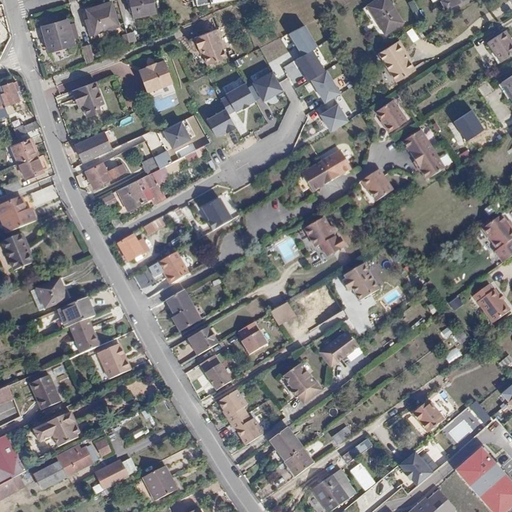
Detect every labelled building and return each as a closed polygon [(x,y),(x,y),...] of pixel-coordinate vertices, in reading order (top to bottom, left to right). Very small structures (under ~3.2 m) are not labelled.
[(153,0),(129,0),(133,18),(156,13),(153,0)] [(387,0),(376,0),(367,6),(376,20),(378,20),(387,33),(402,23),(387,0)] [(110,3),(87,10),(91,20),(86,22),(90,34),(117,25),(110,3)] [(79,38),(75,23),(68,25),(67,20),(42,27),(49,51),(73,45),(72,39),(79,38)] [(305,25),(290,34),(302,54),(317,46),(305,25)] [(212,28),(191,38),(196,49),(198,48),(206,64),(225,55),(212,28)] [(408,30),(412,42),(419,40),(415,28),(408,30)] [(134,31),(126,34),(129,47),(137,44),(134,31)] [(506,42),(508,40),(502,33),(484,44),(490,52),(506,42)] [(378,52),(385,62),(405,49),(399,39),(378,52)] [(511,51),(506,42),(490,52),(497,64),(511,54),(511,51)] [(82,46),(86,64),(95,61),(91,44),(82,46)] [(405,49),(385,62),(392,73),(410,62),(408,59),(404,53),(405,49)] [(312,50),(297,59),(309,79),(324,71),(312,50)] [(145,68),(135,71),(144,94),(169,84),(161,62),(153,65),(152,63),(144,67),(145,68)] [(416,69),(410,62),(392,73),(397,81),(416,69)] [(326,71),(311,80),(323,100),(338,92),(326,71)] [(272,72),(253,83),(264,101),(282,90),(272,72)] [(511,75),(501,82),(511,99),(511,75)] [(6,92),(2,94),(0,95),(5,106),(19,99),(16,92),(19,90),(16,85),(13,86),(12,83),(3,86),(6,92)] [(93,83),(70,91),(74,101),(78,100),(80,107),(82,107),(86,118),(99,113),(96,107),(102,105),(93,83)] [(243,83),(225,94),(235,111),(254,100),(243,83)] [(296,88),(300,97),(310,93),(307,84),(296,88)] [(395,100),(380,111),(393,131),(409,120),(395,100)] [(336,102),(321,111),(333,132),(348,123),(336,102)] [(225,108),(207,119),(217,136),(236,125),(225,108)] [(472,110),(453,121),(464,139),(482,128),(472,110)] [(40,127),(37,120),(14,130),(17,137),(40,127)] [(181,121),(163,130),(173,149),(191,139),(181,121)] [(415,162),(433,150),(422,131),(403,143),(406,148),(410,147),(412,152),(410,154),(415,162)] [(103,132),(75,145),(82,161),(110,148),(103,132)] [(147,147),(158,146),(157,132),(146,133),(147,147)] [(490,146),(499,140),(494,134),(485,140),(490,146)] [(11,146),(18,163),(19,163),(37,156),(39,155),(31,137),(11,146)] [(339,150),(320,163),(331,181),(338,176),(336,174),(340,172),(342,173),(350,168),(339,150)] [(445,169),(433,150),(415,162),(419,168),(422,166),(424,172),(422,173),(427,181),(445,169)] [(37,156),(19,163),(25,179),(43,171),(37,156)] [(148,175),(160,169),(153,157),(142,162),(148,175)] [(102,162),(86,170),(94,188),(126,171),(123,164),(109,171),(107,166),(104,168),(102,162)] [(331,181),(320,163),(300,175),(311,193),(319,188),(317,186),(321,184),(322,186),(331,181)] [(378,208),(395,196),(381,176),(364,187),(378,208)] [(3,187),(6,195),(22,189),(18,181),(3,187)] [(136,181),(118,190),(126,206),(143,196),(136,181)] [(118,190),(113,192),(121,209),(126,206),(118,190)] [(146,202),(143,196),(126,206),(128,211),(146,202)] [(0,206),(0,216),(25,206),(22,197),(0,206)] [(220,197),(201,208),(214,231),(233,220),(220,197)] [(25,206),(0,216),(6,233),(36,220),(31,208),(27,210),(25,206)] [(152,224),(155,230),(156,231),(172,222),(173,225),(183,219),(178,210),(152,224)] [(511,233),(497,214),(480,227),(496,249),(493,251),(502,263),(511,255),(511,240),(510,239),(511,237),(511,233)] [(315,244),(331,234),(327,228),(321,218),(303,228),(310,241),(312,240),(315,244)] [(151,223),(143,228),(147,234),(155,230),(152,224),(151,223)] [(331,234),(335,232),(331,225),(327,228),(331,234)] [(24,233),(2,242),(14,271),(34,263),(28,249),(30,248),(24,233)] [(332,236),(331,234),(315,244),(316,246),(319,244),(326,256),(344,245),(336,233),(332,236)] [(134,235),(118,244),(128,261),(148,250),(142,240),(138,242),(134,235)] [(184,276),(172,255),(148,268),(153,277),(156,277),(161,274),(168,286),(184,276)] [(364,265),(351,273),(352,276),(347,279),(343,282),(348,291),(353,289),(360,301),(379,290),(364,265)] [(60,279),(36,289),(45,308),(68,298),(60,279)] [(473,296),(476,301),(492,289),(489,285),(473,296)] [(45,308),(36,289),(30,292),(38,311),(45,308)] [(492,289),(476,301),(486,314),(503,301),(495,290),(494,291),(492,289)] [(172,319),(175,324),(196,312),(183,291),(165,301),(175,317),(172,319)] [(96,315),(88,297),(58,310),(66,328),(69,327),(89,319),(96,315)] [(459,297),(449,302),(453,311),(463,306),(459,297)] [(165,301),(162,303),(172,319),(175,317),(165,301)] [(503,301),(486,314),(493,325),(511,312),(503,301)] [(428,306),(433,314),(439,311),(434,303),(428,306)] [(293,317),(285,304),(271,312),(278,325),(293,317)] [(196,312),(175,324),(180,332),(200,320),(196,312)] [(100,346),(89,319),(69,327),(81,354),(100,346)] [(256,321),(237,333),(251,356),(270,345),(256,321)] [(29,322),(10,330),(13,339),(21,335),(20,333),(32,328),(29,322)] [(208,327),(188,339),(197,356),(217,344),(208,327)] [(468,339),(462,330),(453,336),(459,345),(468,339)] [(358,344),(348,331),(319,352),(330,368),(360,347),(358,344)] [(116,345),(98,353),(110,379),(130,370),(126,360),(124,362),(116,345)] [(457,348),(445,356),(450,363),(462,355),(457,348)] [(110,379),(98,353),(91,356),(102,382),(110,379)] [(201,363),(217,392),(234,382),(218,354),(201,363)] [(499,364),(505,371),(511,365),(511,358),(509,355),(499,364)] [(295,391),(303,404),(322,391),(313,378),(311,380),(297,359),(280,371),(289,384),(287,386),(291,394),(295,391)] [(54,369),(56,375),(66,372),(64,366),(54,369)] [(289,384),(280,371),(275,375),(283,388),(287,386),(289,384)] [(50,375),(30,384),(41,410),(61,401),(50,375)] [(511,384),(499,395),(511,410),(511,384)] [(0,389),(0,402),(12,397),(8,386),(0,389)] [(239,397),(235,391),(216,403),(225,416),(224,417),(234,431),(235,430),(246,444),(264,431),(259,424),(256,426),(250,418),(249,419),(241,409),(243,407),(237,399),(239,397)] [(267,400),(252,412),(257,418),(272,407),(267,400)] [(476,400),(443,430),(458,446),(491,417),(476,400)] [(429,401),(413,414),(427,432),(443,420),(429,401)] [(71,412),(32,430),(39,442),(52,437),(58,447),(79,437),(72,424),(77,422),(71,412)] [(346,427),(332,437),(337,445),(352,434),(346,427)] [(284,462),(302,448),(287,428),(269,441),(284,462)] [(95,443),(102,458),(113,452),(106,438),(95,443)] [(90,445),(85,447),(94,462),(97,461),(90,445)] [(358,445),(342,457),(347,464),(350,462),(351,465),(359,460),(357,457),(363,453),(358,445)] [(94,462),(85,447),(80,450),(78,446),(72,449),(74,454),(35,475),(43,490),(94,462)] [(503,511),(511,505),(511,482),(481,447),(454,470),(490,511),(503,511)] [(313,464),(302,448),(284,462),(295,477),(313,464)] [(433,473),(415,452),(399,466),(416,487),(433,473)] [(0,485),(16,477),(26,472),(18,456),(0,465),(0,485)] [(104,491),(129,478),(121,462),(96,475),(104,491)] [(166,467),(143,478),(154,501),(177,490),(166,467)] [(333,475),(349,498),(355,494),(339,471),(333,475)] [(324,481),(320,484),(312,490),(327,511),(329,511),(349,498),(333,475),(324,481)] [(0,499),(22,488),(16,477),(0,485),(0,499)] [(458,511),(437,487),(407,511),(392,511),(390,511),(458,511)] [(397,503),(407,494),(402,488),(392,497),(397,503)]
